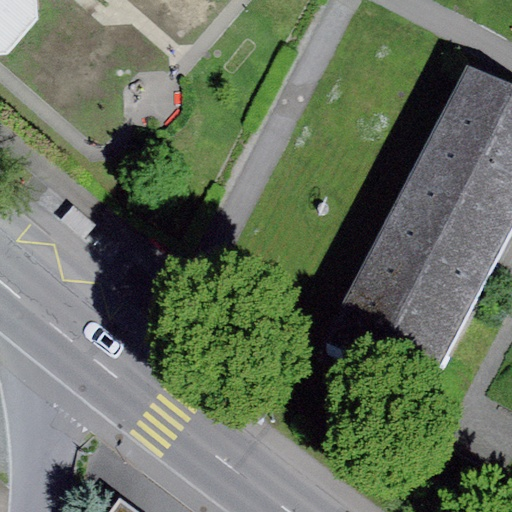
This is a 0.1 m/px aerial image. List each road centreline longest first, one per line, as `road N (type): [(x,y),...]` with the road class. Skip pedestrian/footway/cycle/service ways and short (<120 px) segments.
road 1 (primary): [(295,511),(58,320)]
road 2 (residential): [(58,320),(36,511)]
